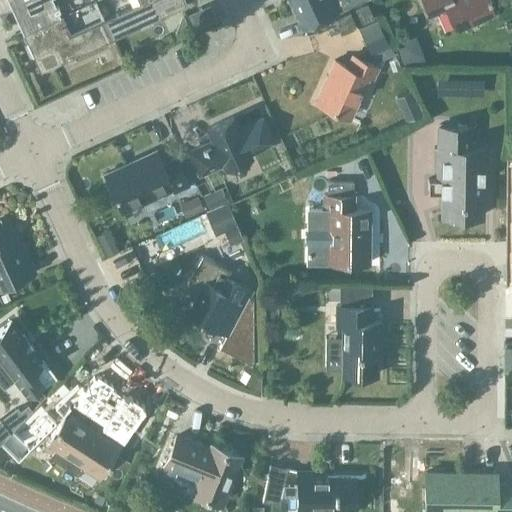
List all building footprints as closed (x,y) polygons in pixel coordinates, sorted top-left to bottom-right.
[(6,0),(21,32),(59,15),(51,0),(6,0)] [(135,0),(137,3),(104,18),(113,38),(185,5),(182,0),(135,0)] [(290,0),(296,12),(311,5),(318,19),(344,7),(359,0),(290,0)] [(495,8),(491,0),(423,0),(429,12),(445,5),(455,26),(495,8)] [(333,18),(338,29),(354,22),(349,11),(333,18)] [(59,15),(21,32),(39,71),(113,38),(104,18),(67,34),(59,15)] [(394,29),(398,24),(394,15),(384,20),(395,42),(399,41),(400,31),(394,29)] [(357,27),(370,54),(389,45),(377,18),(357,27)] [(346,64),(334,59),(316,100),(350,115),(367,75),(372,77),(377,65),(351,53),(346,64)] [(188,150),(199,173),(223,162),(225,169),(251,157),(248,152),(274,141),(262,115),(237,126),(232,116),(207,127),(213,142),(205,145),(204,143),(188,150)] [(481,193),(485,193),(486,146),(474,146),(475,125),(438,124),(436,177),(427,177),(427,192),(441,192),(441,214),(481,215),(481,193)] [(173,191),(188,184),(175,156),(161,162),(155,150),(105,173),(122,209),(171,187),(173,191)] [(326,179),(326,193),(337,194),(337,180),(326,179)] [(227,199),(221,186),(201,194),(207,208),(227,199)] [(337,194),(326,193),(323,193),(323,208),(328,208),(328,261),(365,262),(366,234),(369,234),(369,208),(353,208),(353,194),(337,194)] [(202,208),(196,195),(179,203),(185,216),(202,208)] [(215,235),(224,231),(229,244),(243,238),(227,200),(204,210),(215,235)] [(0,285),(33,270),(21,244),(19,245),(7,218),(0,221),(0,285)] [(184,286),(197,292),(187,313),(226,333),(218,347),(253,365),(253,297),(248,295),(251,289),(227,276),(231,269),(201,254),(184,286)] [(10,298),(6,291),(0,293),(0,295),(3,301),(10,298)] [(263,298),(263,310),(276,310),(276,298),(263,298)] [(377,337),(380,337),(380,320),(370,320),(371,305),(336,305),(336,324),(342,324),(342,335),(325,335),(325,367),(357,367),(357,373),(376,374),(377,337)] [(10,320),(0,327),(0,360),(26,395),(44,382),(53,375),(42,360),(41,361),(31,348),(32,347),(23,334),(21,335),(10,320)] [(251,369),(244,383),(260,391),(260,373),(251,369)] [(59,396),(121,437),(137,413),(83,372),(59,396)] [(51,444),(54,447),(50,453),(51,458),(75,473),(79,472),(83,466),(98,475),(118,445),(101,434),(100,436),(65,413),(63,416),(50,407),(31,437),(48,449),(51,444)] [(0,421),(8,432),(22,418),(14,408),(0,418),(0,421)] [(0,440),(8,432),(0,421),(0,440)] [(194,492),(220,502),(239,455),(214,445),(212,449),(176,435),(165,461),(200,475),(194,492)] [(297,484),(283,484),(287,469),(270,465),(262,500),(279,504),(281,495),(297,495),(297,511),(356,511),(356,476),(327,476),(327,480),(313,480),(313,472),(298,471),(297,484)] [(510,511),(511,483),(494,483),(494,473),(426,472),(425,511),(510,511)]
